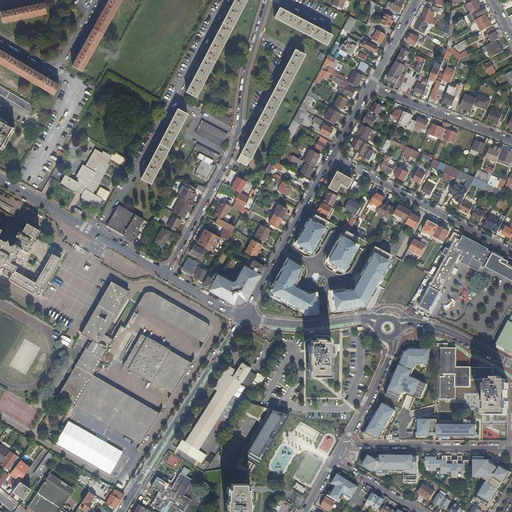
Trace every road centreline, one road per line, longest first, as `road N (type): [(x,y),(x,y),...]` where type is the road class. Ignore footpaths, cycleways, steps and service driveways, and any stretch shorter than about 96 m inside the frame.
road 1 (residential): [(165,274),(239,126),(267,0)]
road 2 (residential): [(119,511),(242,318)]
road 3 (residential): [(333,156),(511,252)]
road 4 (tertiary): [(0,179),(165,274)]
road 5 (residential): [(333,156),(242,318)]
road 6 (residential): [(511,449),(343,444)]
road 7 (residential): [(369,86),(511,141)]
road 8 (tertiary): [(242,318),(379,323)]
road 9 (unknown): [(291,230),(405,288)]
road 10 (tertiary): [(396,324),(433,326),(511,364)]
road 11 (residential): [(388,337),(393,347),(343,444)]
